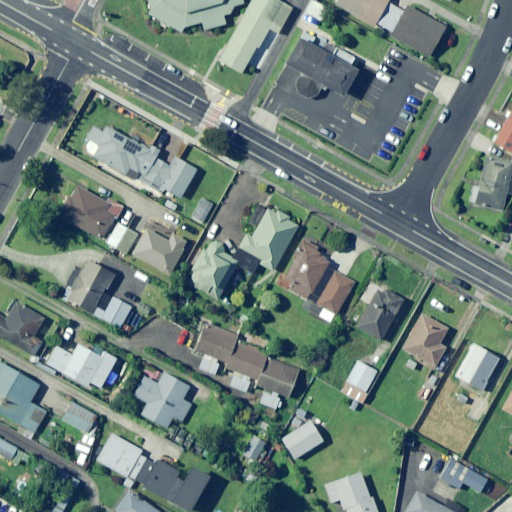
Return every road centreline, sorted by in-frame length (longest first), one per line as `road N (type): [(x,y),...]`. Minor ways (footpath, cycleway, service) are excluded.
road 1 (tertiary): [(396,219),(78,45)]
road 2 (residential): [(396,219),(487,63),(511,0)]
road 3 (residential): [(0,184),(78,45)]
road 4 (unknown): [(231,129),(309,0)]
road 5 (tertiary): [(511,284),(396,219)]
